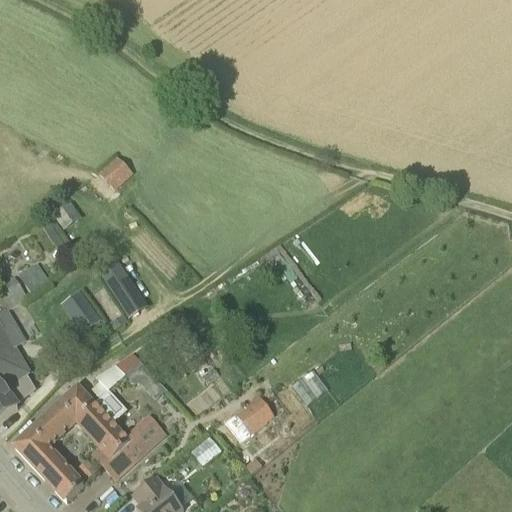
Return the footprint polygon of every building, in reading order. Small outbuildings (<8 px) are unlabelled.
[(133,178),(115,159),(97,177),(115,195),(133,178)] [(70,206),(52,219),(63,235),(82,223),(70,206)] [(58,239),(48,224),(41,229),(51,244),(58,239)] [(20,277),(31,294),(51,282),(40,265),(20,277)] [(27,301),(14,280),(0,289),(0,309),(1,312),(3,310),(6,315),(27,301)] [(62,308),(83,338),(102,324),(81,295),(62,308)] [(127,324),(123,318),(109,326),(114,334),(128,325),(128,324),(127,324)] [(0,424),(18,412),(15,408),(34,395),(24,381),(29,377),(0,334),(0,424)] [(154,359),(172,346),(165,336),(147,348),(154,359)] [(107,395),(125,379),(139,366),(131,358),(114,371),(113,370),(96,384),(107,395)] [(90,394),(99,403),(107,396),(98,387),(90,394)] [(128,447),(99,415),(93,409),(77,392),(15,450),(67,506),(83,490),(48,452),(76,425),(103,453),(95,461),(104,471),(112,463),(123,476),(164,438),(152,425),(128,447)] [(250,439),(273,420),(257,400),(244,411),(245,412),(235,420),(250,439)] [(204,467),(222,451),(212,439),(193,456),(204,467)] [(97,473),(87,463),(76,473),(85,483),(97,473)] [(156,481),(132,501),(141,511),(181,511),(164,491),(156,481)]
